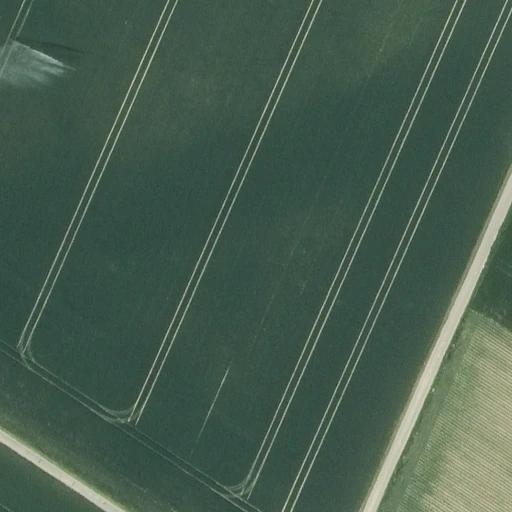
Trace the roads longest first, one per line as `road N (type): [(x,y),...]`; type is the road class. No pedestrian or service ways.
road 1 (track): [(369,511),(511,182)]
road 2 (track): [(0,435),(114,511)]
